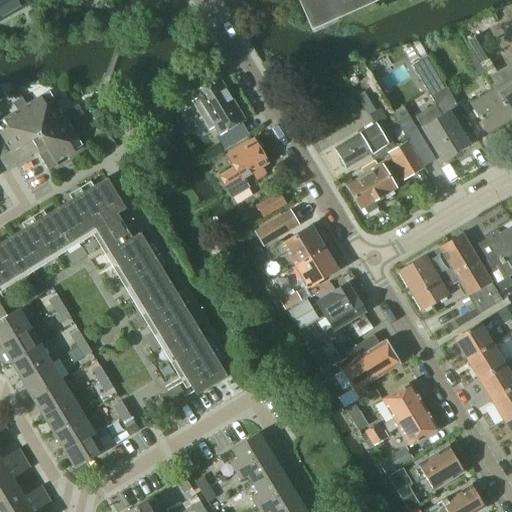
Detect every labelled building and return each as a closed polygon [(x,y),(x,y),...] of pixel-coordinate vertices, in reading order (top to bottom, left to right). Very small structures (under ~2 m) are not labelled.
[(0,0),(0,19),(29,3),(26,0),(0,0)] [(297,0),(307,23),(311,31),(335,20),(376,2),(379,0),(297,0)] [(467,41),(480,63),(492,56),(480,34),(467,41)] [(411,67),(434,104),(414,116),(442,161),(468,145),(450,115),(459,110),(427,57),(411,67)] [(469,65),(475,76),(483,72),(477,61),(469,65)] [(494,90),(511,119),(511,118),(511,65),(511,64),(487,79),(494,90)] [(197,98),(191,102),(194,107),(200,103),(203,109),(197,112),(208,130),(213,127),(219,136),(240,122),(243,120),(238,112),(218,80),(195,94),(197,98)] [(356,95),(368,114),(380,107),(372,92),(369,87),(356,95)] [(511,119),(494,90),(470,105),(488,133),(511,119)] [(17,110),(2,119),(0,120),(0,132),(12,152),(31,140),(39,153),(38,154),(48,170),(56,165),(55,162),(81,146),(68,123),(83,114),(77,104),(62,113),(48,91),(26,105),(22,97),(12,103),(17,110)] [(173,98),(182,112),(191,106),(182,92),(173,98)] [(334,148),(340,158),(339,161),(341,165),(344,165),(346,168),(370,154),(371,153),(375,160),(388,152),(384,145),(386,144),(374,125),(358,134),(334,148)] [(218,177),(228,194),(228,193),(230,198),(246,188),(244,184),(241,179),(251,173),(254,180),(263,175),(259,169),(266,164),(260,152),(262,148),(259,143),(254,142),(252,140),(226,155),(234,168),(218,177)] [(407,142),(388,154),(394,164),(402,159),(411,175),(422,168),(407,142)] [(373,202),(395,188),(382,165),(347,186),(360,209),(363,207),(367,214),(377,208),(373,202)] [(226,376),(145,241),(140,233),(133,238),(118,213),(125,209),(106,178),(0,242),(0,284),(94,227),(178,367),(188,384),(195,395),(216,383),(226,376)] [(256,207),(263,218),(285,205),(278,193),(256,207)] [(254,232),(255,233),(263,247),(298,225),(288,211),(254,232)] [(486,239),(476,245),(485,261),(484,261),(482,270),(483,271),(501,301),(505,299),(511,294),(511,282),(508,276),(511,273),(511,223),(510,221),(484,236),(486,239)] [(310,227),(272,251),(277,259),(286,253),(295,267),(327,246),(318,232),(315,234),(310,227)] [(501,301),(483,271),(461,235),(425,256),(424,256),(398,272),(422,312),(449,296),(444,289),(458,281),(475,308),(454,321),(458,328),(478,315),(501,301)] [(327,246),(295,267),(306,285),(305,286),(307,289),(337,271),(333,263),(336,261),(327,246)] [(363,312),(361,309),(363,306),(360,301),(357,301),(346,283),(315,302),(332,331),(363,312)] [(279,301),(285,311),(300,301),(295,292),(279,301)] [(48,301),(54,311),(62,306),(56,296),(48,301)] [(287,311),(299,330),(318,319),(306,299),(287,311)] [(62,306),(54,311),(61,322),(69,318),(62,306)] [(502,308),(496,312),(502,323),(511,317),(505,307),(502,308)] [(0,319),(0,343),(28,327),(17,309),(6,316),(0,319)] [(454,339),(466,360),(492,344),(480,324),(454,339)] [(28,327),(0,343),(0,348),(8,363),(38,345),(28,327)] [(69,336),(76,346),(83,342),(77,332),(69,336)] [(340,368),(353,391),(358,399),(368,393),(364,385),(398,365),(384,341),(379,345),(373,335),(346,352),(351,361),(340,368)] [(83,342),(76,346),(83,358),(90,353),(83,342)] [(466,360),(479,380),(504,365),(492,344),(466,360)] [(38,345),(8,363),(19,381),(49,362),(38,345)] [(317,363),(322,371),(340,360),(335,351),(324,358),(317,363)] [(49,362),(19,381),(30,398),(60,380),(49,362)] [(479,380),(491,401),(511,387),(511,376),(504,365),(479,380)] [(91,372),(97,381),(105,377),(99,367),(91,372)] [(105,377),(97,381),(104,392),(112,388),(105,377)] [(60,380),(30,398),(41,416),(70,398),(60,380)] [(384,424),(387,429),(424,407),(410,384),(382,401),(393,419),(384,424)] [(179,386),(161,396),(169,410),(187,399),(179,386)] [(511,387),(491,401),(504,421),(511,415),(511,387)] [(70,398),(41,416),(52,433),(81,415),(70,398)] [(112,406),(119,417),(127,412),(120,401),(112,406)] [(359,411),(352,401),(343,407),(349,417),(359,411)] [(424,407),(387,429),(389,432),(398,427),(409,445),(437,429),(424,407)] [(127,412),(119,417),(126,428),(134,424),(127,412)] [(81,415),(52,433),(62,451),(92,433),(81,415)] [(377,424),(364,432),(364,433),(368,440),(381,431),(377,424)] [(381,431),(368,440),(372,446),(385,438),(381,431)] [(92,433),(62,451),(73,469),(74,469),(103,451),(92,433)] [(236,458),(228,463),(234,472),(268,451),(257,434),(246,440),(230,449),(236,458)] [(405,447),(391,456),(398,467),(412,459),(405,447)] [(410,470),(416,481),(425,476),(433,489),(462,471),(448,447),(434,456),(433,453),(418,463),(419,465),(410,470)] [(0,471),(23,458),(18,450),(1,460),(0,458),(0,471)] [(268,451),(234,472),(240,481),(247,477),(252,485),(278,469),(268,451)] [(0,497),(17,488),(11,477),(28,467),(23,458),(0,471),(0,497)] [(250,498),(255,507),(289,486),(278,469),(252,485),(257,494),(250,498)] [(402,469),(387,477),(396,493),(411,484),(402,469)] [(193,481),(193,482),(200,493),(208,488),(201,477),(193,481)] [(176,482),(182,493),(190,489),(184,478),(176,482)] [(446,498),(424,511),(473,511),(484,506),(471,485),(447,500),(446,498)] [(289,486),(255,507),(258,511),(267,511),(268,511),(267,511),(286,511),(300,504),(289,486)] [(0,511),(17,511),(46,495),(40,487),(23,497),(17,488),(0,497),(0,511)] [(208,488),(200,493),(206,504),(207,503),(214,499),(208,488)] [(38,511),(51,504),(46,495),(17,511),(38,511)] [(126,511),(158,511),(150,498),(126,511)] [(191,507),(194,511),(204,511),(198,502),(191,507)]
